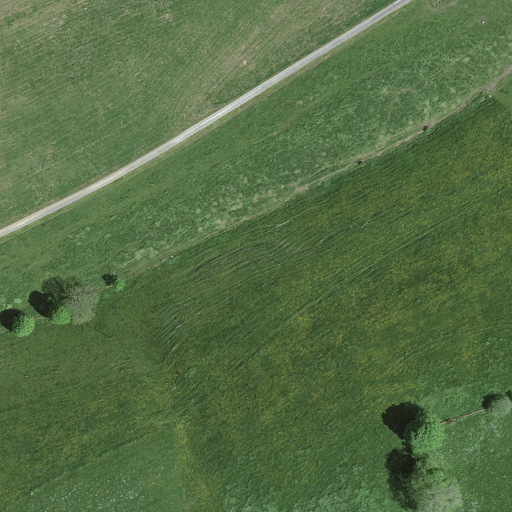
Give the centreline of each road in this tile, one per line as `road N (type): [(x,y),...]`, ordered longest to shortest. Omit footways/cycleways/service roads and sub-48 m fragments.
road 1 (unclassified): [(406,0),(168,146),(0,234)]
road 2 (track): [(184,136),(199,103),(298,0)]
